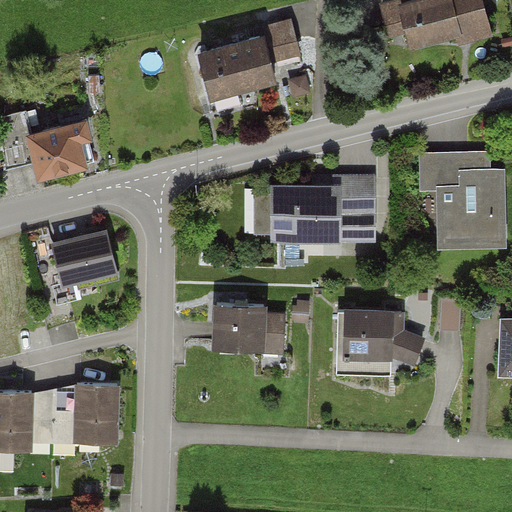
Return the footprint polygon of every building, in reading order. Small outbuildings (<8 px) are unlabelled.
[(484,0),(415,0),(386,7),(395,45),(456,31),(458,42),(492,34),(484,0)] [(256,39),(199,52),(209,95),(274,81),(270,60),(302,53),(294,18),(254,27),(256,39)] [(85,120),(28,133),(37,176),(95,163),(85,120)] [(440,246),(507,246),(507,170),(493,170),(493,151),(420,151),(420,187),(439,187),(440,246)] [(329,175),(329,182),(271,182),(271,240),(339,240),(339,215),(377,215),(377,175),(329,175)] [(118,272),(107,228),(54,241),(64,285),(118,272)] [(268,306),(214,304),(213,347),(287,349),(288,316),(268,315),(268,306)] [(393,374),(394,356),(417,365),(427,339),(407,332),(407,313),(395,313),(395,307),(340,305),(338,372),(393,374)] [(511,317),(503,317),(502,376),(511,376),(511,317)] [(77,384),(77,390),(36,396),(36,393),(0,392),(0,449),(82,450),(83,442),(120,442),(121,384),(77,384)]
